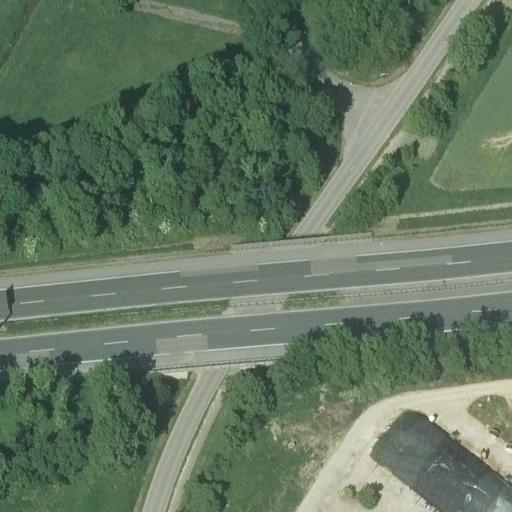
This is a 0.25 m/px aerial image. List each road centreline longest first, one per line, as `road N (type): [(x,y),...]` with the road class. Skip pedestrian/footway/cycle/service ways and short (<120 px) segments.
road 1 (unclassified): [(155,511),(208,383),(462,0)]
road 2 (motorway): [(0,371),(511,308)]
road 3 (motorway): [(511,258),(0,319)]
road 4 (track): [(511,30),(446,128),(415,198),(422,210),(511,200)]
road 5 (track): [(294,28),(245,26),(158,0)]
